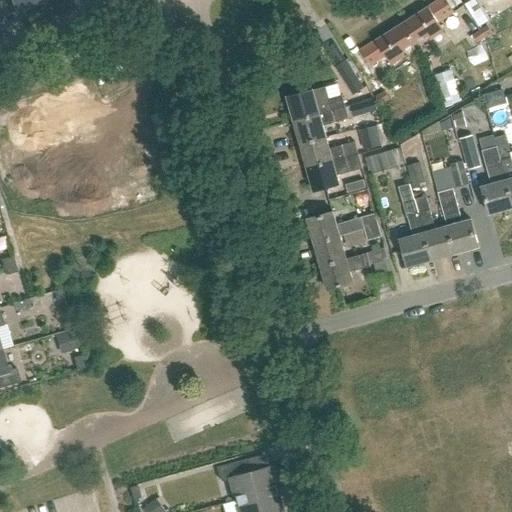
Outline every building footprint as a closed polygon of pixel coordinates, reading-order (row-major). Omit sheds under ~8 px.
[(43,2),(41,0),(10,0),(15,13),(16,12),(16,11),(43,2)] [(453,12),(446,0),(439,0),(402,24),(414,43),(427,35),(429,39),(443,30),(437,22),(453,12)] [(402,24),(360,51),(369,65),(385,55),(390,63),(404,55),(402,51),(414,43),(402,24)] [(487,26),(479,30),(484,38),(492,33),(487,26)] [(477,43),(484,38),(479,30),(472,35),(477,43)] [(335,66),(354,95),(364,89),(345,60),(335,66)] [(294,121),(320,114),(332,111),(332,110),(346,107),(343,96),(329,100),(327,87),(313,90),(288,97),(294,121)] [(385,92),(377,96),(381,103),(389,99),(385,92)] [(355,117),(379,110),(376,99),(352,106),(355,117)] [(332,110),(332,111),(335,123),(349,119),(346,107),(332,110)] [(462,112),(453,115),(457,126),(465,124),(462,112)] [(327,137),(320,114),(294,121),(301,144),(327,137)] [(450,119),(440,124),(442,131),(453,128),(450,119)] [(0,134),(6,160),(31,154),(24,124),(0,129),(0,134)] [(361,130),(365,150),(384,145),(379,125),(361,130)] [(142,132),(31,157),(31,163),(38,196),(50,196),(55,195),(64,196),(91,190),(92,196),(108,192),(110,168),(116,193),(139,195),(107,202),(107,206),(152,196),(153,174),(166,171),(162,153),(146,152),(142,132)] [(462,139),(470,170),(483,166),(475,135),(462,139)] [(494,139),(496,147),(511,202),(511,156),(506,135),(494,139)] [(307,167),(333,160),(327,137),(301,144),(307,167)] [(344,157),(358,153),(356,142),(341,146),(344,156),(344,157)] [(482,187),(490,215),(511,208),(511,202),(496,147),(482,151),(491,184),(482,187)] [(400,148),(365,158),(370,173),(405,163),(400,148)] [(333,160),(307,167),(314,191),(340,183),(337,175),(350,172),(349,168),(361,164),(358,153),(344,157),(344,156),(333,160)] [(471,184),(465,161),(451,165),(458,188),(471,184)] [(429,185),(422,162),(408,166),(415,189),(429,185)] [(364,179),(346,184),(348,192),(366,188),(364,179)] [(424,233),(419,214),(415,200),(411,184),(399,187),(412,236),(401,239),(409,267),(432,261),(424,233)] [(455,254),(479,248),(471,220),(462,222),(453,189),(438,193),(447,226),(455,254)] [(447,226),(435,230),(426,197),(415,200),(419,214),(424,233),(432,261),(455,254),(447,226)] [(308,220),(315,243),(340,236),(366,229),(380,225),(377,213),(337,225),(334,212),(308,220)] [(369,240),(384,236),(380,225),(366,229),(369,240)] [(321,266),(347,259),(340,236),(315,243),(321,266)] [(347,259),(321,266),(328,290),(353,283),(351,273),(374,267),(377,277),(391,273),(385,249),(367,254),(347,259)] [(16,265),(14,257),(2,261),(4,268),(16,265)] [(6,276),(18,272),(16,265),(4,268),(6,276)] [(58,304),(66,301),(62,290),(55,292),(58,304)] [(0,350),(0,388),(21,382),(17,368),(8,371),(1,350),(0,350)] [(442,400),(477,398),(477,395),(487,394),(486,371),(498,370),(497,350),(439,353),(442,400)] [(77,370),(85,368),(81,356),(74,358),(77,370)] [(422,411),(419,373),(352,378),(355,416),(422,411)] [(439,442),(452,440),(448,416),(435,418),(439,442)] [(506,448),(511,445),(511,429),(501,433),(506,448)] [(451,458),(469,452),(467,444),(449,449),(451,458)] [(431,458),(430,469),(448,472),(450,461),(431,458)] [(221,482),(230,479),(235,501),(275,490),(269,467),(250,472),(246,460),(217,468),(221,482)] [(511,462),(497,465),(503,498),(511,496),(511,462)] [(429,511),(427,505),(431,504),(422,475),(381,488),(387,511),(429,511)] [(133,500),(141,498),(137,486),(130,488),(133,500)] [(281,511),(275,490),(235,501),(238,511),(281,511)] [(161,511),(153,502),(143,509),(145,511),(161,511)]
